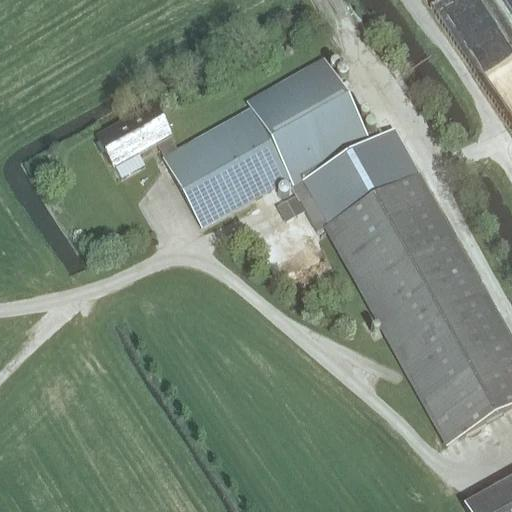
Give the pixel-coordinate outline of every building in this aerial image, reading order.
[(511,44),(503,28),(474,44),(494,81),(511,70),(511,44)] [(417,179),(400,188),(375,143),(369,146),(323,62),(246,105),(250,113),(177,153),(169,139),(170,139),(154,109),(97,141),(114,170),(156,147),(164,161),(163,161),(202,231),(289,183),(292,189),(290,190),(316,235),(327,229),(406,369),(449,448),(511,412),(511,348),(496,319),(417,179)] [(248,236),(257,252),(267,246),(258,230),(248,236)] [(267,246),(257,252),(266,268),(276,263),(267,246)] [(511,511),(511,482),(463,510),(464,511),(511,511)]
